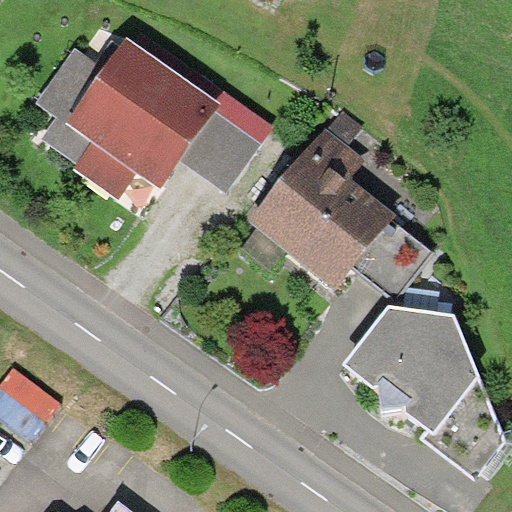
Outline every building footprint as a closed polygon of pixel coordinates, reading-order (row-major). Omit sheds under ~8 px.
[(202,97),(128,42),(66,127),(93,147),(76,170),(119,202),(137,178),(159,194),(172,176),(182,163),(221,110),(202,97)] [(213,84),(202,97),(221,110),(182,163),(227,196),(274,129),(213,84)] [(367,162),(326,129),(249,225),(335,293),(396,217),(352,182),(367,162)] [(454,320),(389,310),(344,367),(377,392),(383,413),(402,410),(435,437),(479,382),(454,320)] [(129,511),(118,503),(111,511),(129,511)]
